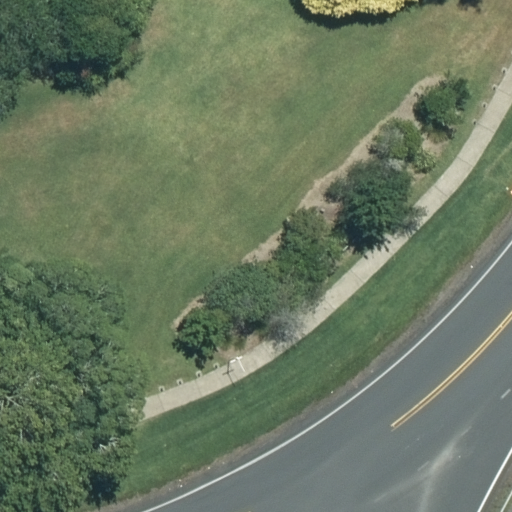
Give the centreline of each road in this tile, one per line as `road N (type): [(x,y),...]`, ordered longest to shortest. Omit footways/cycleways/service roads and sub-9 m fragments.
road 1 (secondary): [(511,311),(383,443)]
road 2 (secondary): [(383,443),(261,511)]
